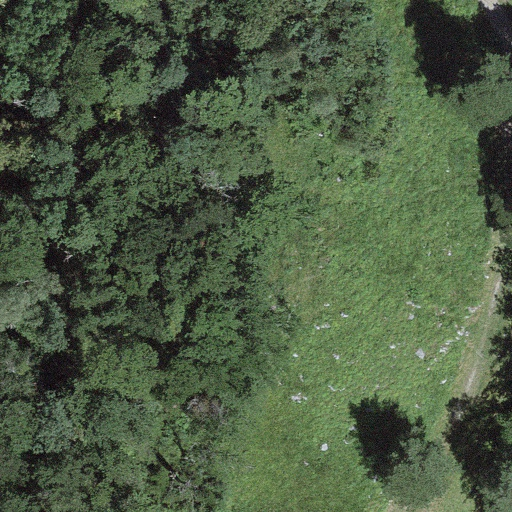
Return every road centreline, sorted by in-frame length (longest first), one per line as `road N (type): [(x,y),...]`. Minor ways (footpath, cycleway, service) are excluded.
road 1 (track): [(402,511),(469,392),(511,206)]
road 2 (track): [(511,181),(487,0)]
